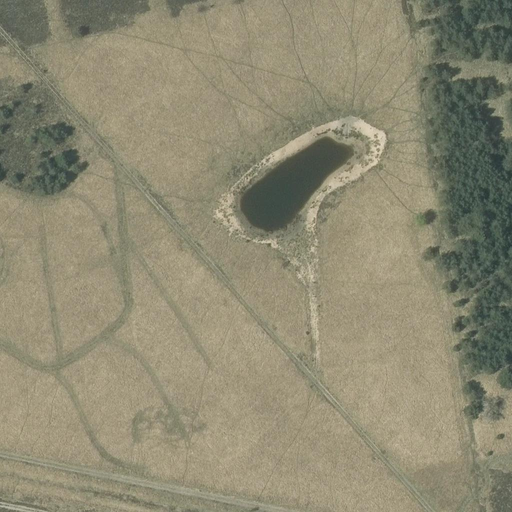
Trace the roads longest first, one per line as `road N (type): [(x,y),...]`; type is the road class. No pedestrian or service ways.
road 1 (track): [(0,28),(427,511)]
road 2 (track): [(0,455),(285,511)]
